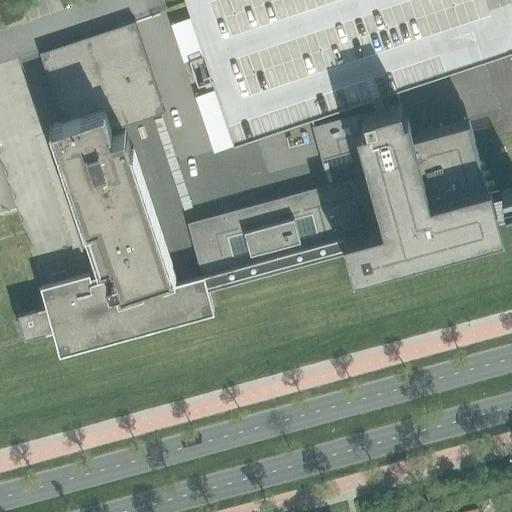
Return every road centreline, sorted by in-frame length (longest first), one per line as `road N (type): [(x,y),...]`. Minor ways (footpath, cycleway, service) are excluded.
road 1 (primary): [(511,358),(0,498)]
road 2 (primary): [(127,511),(511,407)]
